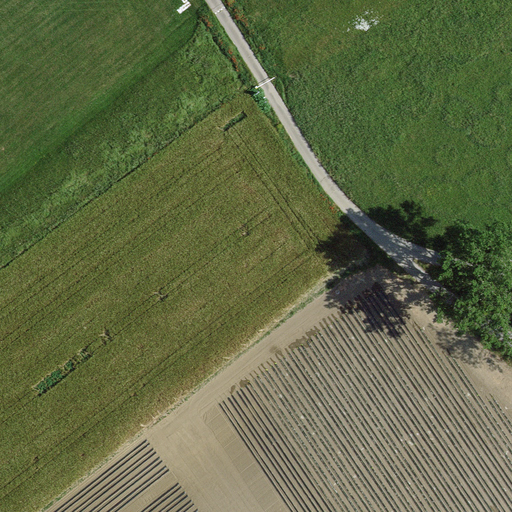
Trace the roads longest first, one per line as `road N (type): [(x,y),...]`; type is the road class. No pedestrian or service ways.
road 1 (track): [(208,0),(341,205),(382,245)]
road 2 (track): [(382,245),(511,347)]
road 3 (track): [(382,245),(511,282)]
